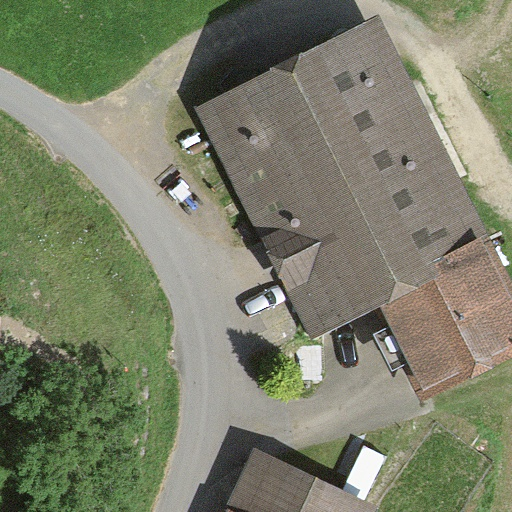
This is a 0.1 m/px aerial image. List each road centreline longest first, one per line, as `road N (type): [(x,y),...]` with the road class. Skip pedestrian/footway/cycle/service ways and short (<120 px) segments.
road 1 (unclassified): [(173,511),(207,403),(206,344),(192,298),(168,253),(83,152),(0,89)]
road 2 (track): [(503,0),(449,52),(341,5),(282,5),(242,19),(197,45),(83,152)]
